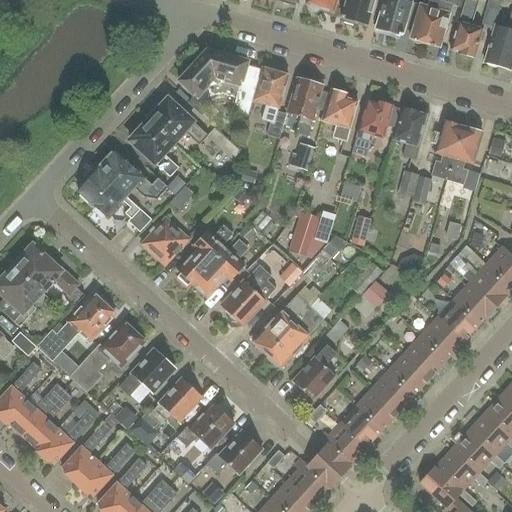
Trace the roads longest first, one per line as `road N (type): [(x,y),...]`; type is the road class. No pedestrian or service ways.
road 1 (residential): [(361,491),(36,199)]
road 2 (residential): [(511,106),(198,14)]
road 3 (residential): [(36,199),(198,14)]
road 4 (residential): [(361,491),(511,326)]
